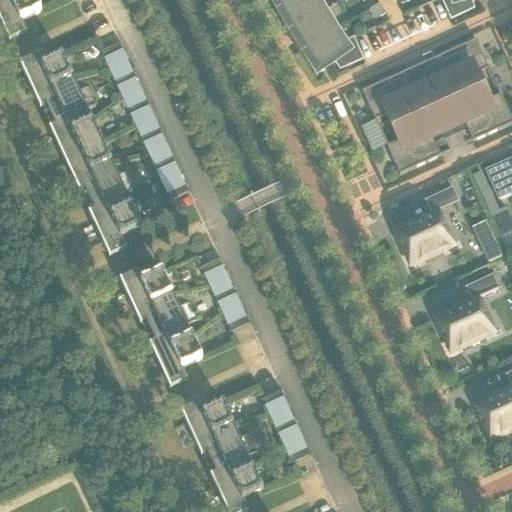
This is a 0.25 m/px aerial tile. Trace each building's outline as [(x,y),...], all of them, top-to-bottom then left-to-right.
[(0,0),(0,21),(9,41),(10,41),(27,33),(22,22),(41,13),(35,0),(13,0),(11,1),(10,0),(0,0)] [(274,0),(280,10),(298,0),(274,0)] [(292,32),(327,11),(320,0),(298,0),(280,10),(292,32)] [(475,0),(441,0),(451,21),(469,13),(466,2),(475,0)] [(380,5),(374,9),(380,19),(386,16),(380,5)] [(327,11),(292,32),(305,53),(339,31),(327,11)] [(346,69),(364,60),(354,39),(347,42),(339,31),(305,53),(320,74),(340,60),(346,69)] [(435,145),(431,137),(464,123),(472,141),(472,142),(472,143),(511,124),(511,120),(500,95),(499,95),(499,96),(487,101),(476,75),(487,70),(488,70),(489,70),(476,41),(434,59),(435,61),(436,60),(438,65),(422,72),(405,80),(403,75),(404,75),(403,74),(362,92),(375,122),(376,121),(376,120),(388,115),(394,128),(400,141),(388,147),(388,146),(387,146),(400,176),(441,157),(441,156),(440,156),(435,145)] [(125,52),(121,44),(99,54),(103,62),(125,52)] [(431,54),(422,58),(427,68),(435,64),(431,54)] [(20,64),(40,109),(42,108),(41,107),(57,100),(52,89),(72,79),(62,58),(43,67),(37,56),(21,64),(21,63),(20,64)] [(138,80),(134,72),(112,82),(116,90),(138,80)] [(41,107),(42,108),(40,109),(49,128),(50,127),(51,128),(67,121),(72,132),(92,123),(72,79),(52,89),(57,100),(41,107)] [(129,118),(151,108),(147,100),(125,110),(129,118)] [(51,128),(50,127),(49,128),(64,161),(102,143),(92,123),(72,132),(67,121),(51,128)] [(164,136),(160,129),(138,139),(142,146),(164,136)] [(444,141),(435,145),(440,156),(441,156),(449,152),(444,141)] [(64,161),(80,193),(81,193),(80,192),(96,184),(91,173),(111,164),(102,143),(64,161)] [(155,174),(177,164),(173,157),(152,167),(155,174)] [(511,159),(485,172),(498,201),(511,195),(511,159)] [(80,193),(89,213),(90,212),(90,213),(106,206),(111,217),(132,208),(111,164),(91,173),(96,184),(80,192),(81,193),(80,193)] [(165,195),(168,203),(190,193),(187,185),(165,195)] [(440,253),(439,251),(453,244),(439,212),(459,203),(452,189),(424,202),(430,215),(423,218),(425,223),(414,228),(412,225),(395,233),(409,265),(426,257),(427,259),(440,253)] [(90,213),(90,212),(89,213),(109,257),(110,257),(127,249),(122,238),(141,229),(132,208),(111,217),(106,206),(90,213)] [(203,278),(225,267),(221,260),(199,270),(203,278)] [(120,280),(140,325),(142,324),(141,323),(157,316),(152,305),(172,295),(162,274),(143,283),(138,272),(121,280),(121,279),(120,280)] [(499,290),(492,276),(465,289),(470,302),(463,305),(466,310),(454,315),(453,312),(435,320),(449,351),(466,344),(467,346),(480,340),(479,338),(494,331),(479,299),(499,290)] [(238,296),(234,288),(212,299),(216,306),(238,296)] [(141,323),(142,324),(140,325),(149,344),(151,344),(151,345),(167,337),(172,348),(192,339),(172,295),(152,305),(157,316),(141,323)] [(225,327),(229,334),(251,324),(247,317),(225,327)] [(151,345),(151,344),(149,344),(170,389),(171,388),(188,380),(183,369),(202,360),(192,339),(172,348),(167,337),(151,345)] [(511,372),(505,376),(511,389),(504,392),(506,397),(494,402),(493,399),(475,407),(490,438),(506,431),(507,433),(511,430),(511,372)] [(282,391),(260,401),(264,409),(285,399),(282,391)] [(233,427),(223,405),(203,414),(198,403),(182,411),(181,411),(180,411),(201,456),(202,456),(202,454),(218,447),(212,436),(233,427)] [(277,437),(299,427),(295,420),(273,430),(277,437)] [(201,456),(210,475),(211,475),(212,476),(228,469),(233,480),(253,470),(233,427),(212,436),(218,447),(202,454),(202,456),(201,456)] [(312,455),(308,448),(286,458),(290,465),(312,455)] [(210,475),(226,511),(247,511),(248,511),(243,501),(263,492),(253,470),(233,480),(228,469),(212,476),(211,475),(210,475)]
